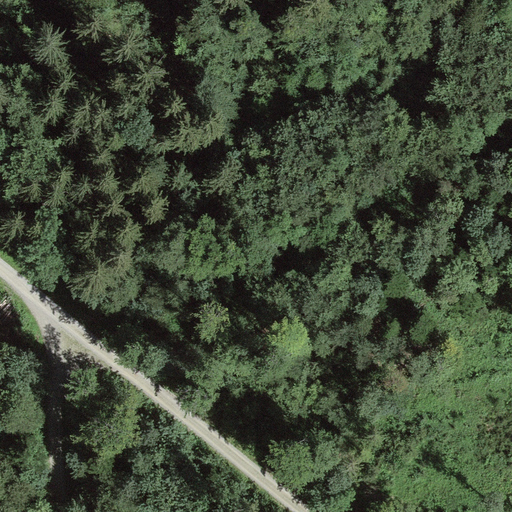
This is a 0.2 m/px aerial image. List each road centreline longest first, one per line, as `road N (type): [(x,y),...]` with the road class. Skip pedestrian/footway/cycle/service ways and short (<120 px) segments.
road 1 (track): [(64,321),(305,511)]
road 2 (track): [(64,321),(55,444),(61,511)]
